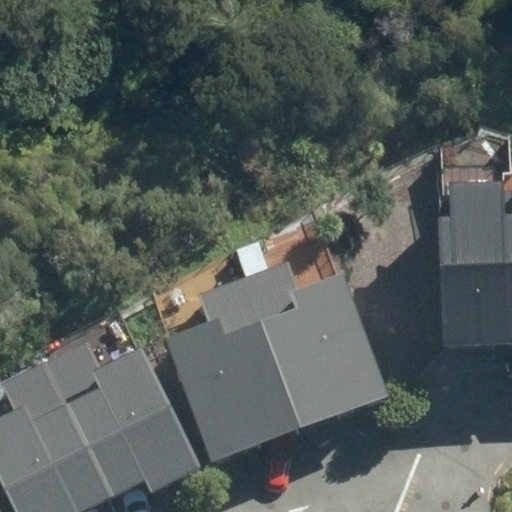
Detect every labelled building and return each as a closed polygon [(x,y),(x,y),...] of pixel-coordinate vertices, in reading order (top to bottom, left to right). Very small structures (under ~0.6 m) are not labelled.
[(511,214),(487,215),(490,352),(511,352),(511,214)] [(487,215),(428,215),(429,354),(490,352),(487,215)] [(378,410),(332,288),(238,324),(285,446),(378,410)] [(285,446),(238,324),(154,355),(202,478),(285,446)] [(129,511),(187,482),(129,372),(51,411),(102,511),(129,511)] [(102,511),(51,411),(0,436),(0,511),(102,511)]
